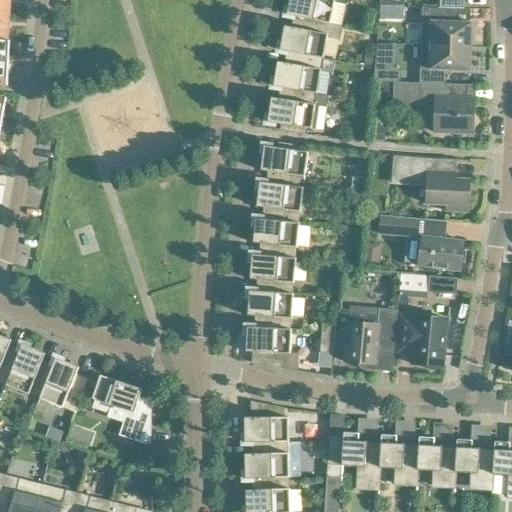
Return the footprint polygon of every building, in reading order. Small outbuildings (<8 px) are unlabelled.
[(0,0),(0,20),(8,21),(9,0),(0,0)] [(290,0),(287,15),(294,17),(330,24),(335,0),(290,0)] [(440,0),(440,8),(446,9),(464,9),(464,0),(440,0)] [(431,33),(431,46),(471,47),(472,23),(446,23),(446,9),(422,8),(421,33),(431,33)] [(280,51),(287,52),(323,59),(327,38),(339,40),(342,26),(330,24),(294,17),(291,28),(285,27),(280,51)] [(0,41),(10,42),(7,42),(8,21),(0,20),(0,41)] [(0,41),(0,63),(9,64),(10,42),(0,41)] [(420,69),(420,84),(444,85),(444,71),(470,71),(471,47),(431,46),(421,46),(420,69)] [(274,87),(280,88),(317,94),(321,72),(331,73),(331,76),(332,76),(335,61),(323,59),(287,52),(285,64),(278,63),(274,87)] [(9,64),(0,63),(0,85),(8,86),(9,64)] [(375,68),(373,82),(377,82),(383,83),(394,83),(400,83),(400,69),(393,69),(375,68)] [(444,85),(420,84),(400,83),(394,83),(393,106),(431,107),(435,112),(434,133),(473,134),(474,110),(468,110),(469,85),(444,85)] [(270,106),(268,123),(287,126),(286,131),(284,130),(284,131),(305,134),(306,129),(311,130),(315,105),(326,107),(328,96),(317,94),(280,88),(278,99),(277,108),(272,107),(272,106),(270,106)] [(268,172),(266,183),(303,188),(304,177),(305,177),(308,153),(302,152),(303,147),(282,144),(282,145),(284,145),(283,150),(264,147),(262,163),(261,171),(268,172)] [(469,181),(465,181),(449,180),(449,175),(455,175),(455,160),(435,159),(395,156),(393,178),(428,180),(427,204),(447,205),(447,211),(466,212),(466,206),(468,206),(469,181)] [(264,208),(262,220),(299,223),(300,213),(301,213),(303,188),(266,183),(260,183),(257,207),(264,208)] [(419,221),(381,217),(380,234),(418,237),(419,221)] [(260,244),(259,256),(296,259),(297,248),(300,224),(299,223),(262,220),(256,219),(253,244),(260,244)] [(423,237),(419,266),(460,272),(461,263),(465,264),(467,251),(463,250),(464,242),(423,237)] [(257,280),(256,292),(293,294),(294,284),(296,259),(259,256),(252,255),(250,280),(257,280)] [(428,293),(456,295),(458,279),(429,277),(428,293)] [(339,285),(329,285),(328,297),(339,298),(339,285)] [(255,317),(254,328),(291,330),(292,319),(293,294),(256,292),(249,292),(248,316),(255,317)] [(377,325),(349,323),(345,362),(359,364),(358,366),(361,370),(378,371),(380,351),(394,353),(398,311),(379,309),(377,325)] [(412,364),(420,365),(425,366),(425,368),(428,369),(431,370),(435,370),(438,370),(438,367),(443,367),(446,341),(448,341),(449,338),(450,335),(450,332),(449,328),(447,328),(447,319),(416,316),(416,318),(402,316),(398,352),(413,354),(412,364)] [(320,353),(334,354),(336,326),(323,325),(320,353)] [(291,330),(254,328),(247,328),(246,353),(252,353),(252,363),(293,370),(293,369),(292,369),(293,354),(290,354),(291,330)] [(6,386),(20,352),(9,347),(12,341),(0,336),(0,383),(6,386)] [(39,400),(40,400),(54,365),(43,361),(46,355),(22,345),(20,352),(6,386),(29,395),(40,400),(39,400)] [(75,414),(85,387),(88,379),(77,375),(79,368),(56,359),(54,365),(40,400),(63,409),(75,414)] [(88,379),(85,387),(95,390),(92,399),(111,405),(107,417),(124,422),(119,436),(151,447),(152,401),(139,397),(142,390),(100,376),(98,383),(88,379)] [(245,443),(252,443),(252,442),(289,442),(289,418),(279,418),(279,407),(251,402),(251,418),(245,418),(245,443)] [(342,466),(344,433),(345,416),(331,415),(328,465),(342,466)] [(75,426),(70,440),(90,447),(95,433),(75,426)] [(379,494),(381,468),(380,468),(382,445),(381,444),(367,444),(367,442),(359,442),(359,434),(344,433),(342,466),(341,477),(341,485),(342,485),(343,465),(359,466),(358,486),(378,487),(378,494),(379,494)] [(417,490),(419,471),(418,471),(419,447),(404,446),(404,444),(397,444),(397,436),(382,435),(381,444),(382,445),(380,468),(381,468),(381,467),(397,468),(396,482),(417,483),(416,490),(417,490)] [(455,492),(456,473),(457,449),(456,449),(442,448),(442,447),(434,446),(435,438),(419,438),(419,447),(418,471),(419,471),(419,470),(435,471),(434,484),(454,485),(454,492),(455,492)] [(493,495),(494,475),(495,451),(494,451),(480,450),(480,449),(472,448),(472,441),(457,440),(456,449),(457,449),(456,473),(456,472),(473,473),(472,487),(492,488),(492,495),(493,495)] [(246,479),(253,479),(290,478),(289,454),(289,443),(289,442),(252,442),(252,443),(252,454),(245,455),(245,462),(246,479)] [(494,475),(510,476),(509,496),(511,495),(511,450),(510,451),(510,443),(495,442),(494,451),(495,451),(494,475)] [(328,465),(327,478),(341,477),(342,466),(328,465)] [(113,502),(110,511),(152,511),(152,476),(150,476),(152,511),(117,503),(113,502)] [(35,511),(42,484),(38,483),(38,484),(12,477),(8,494),(3,492),(0,503),(0,511),(35,511)] [(341,492),(341,485),(341,477),(327,478),(326,492),(341,492)] [(253,479),(253,491),(246,491),(246,499),(246,511),(290,511),(290,489),(289,489),(290,478),(253,479)] [(72,511),(73,510),(68,509),(72,492),(46,486),(46,485),(42,484),(35,511),(72,511)] [(110,511),(113,502),(109,501),(83,495),(79,511),(73,510),(72,511),(110,511)]
